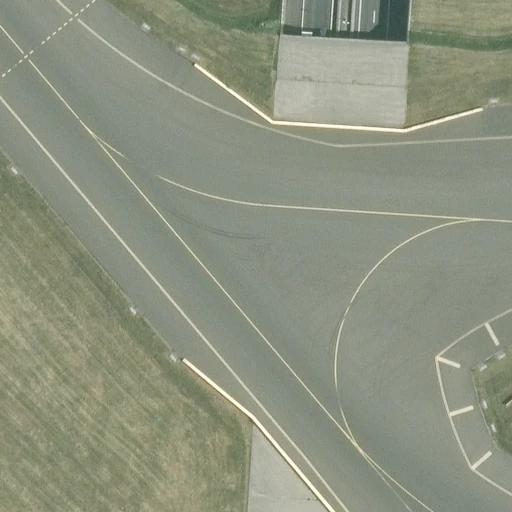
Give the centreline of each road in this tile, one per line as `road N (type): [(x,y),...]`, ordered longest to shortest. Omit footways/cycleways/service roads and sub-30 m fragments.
road 1 (motorway): [(343,511),(375,0)]
road 2 (motorway): [(316,0),(286,511)]
